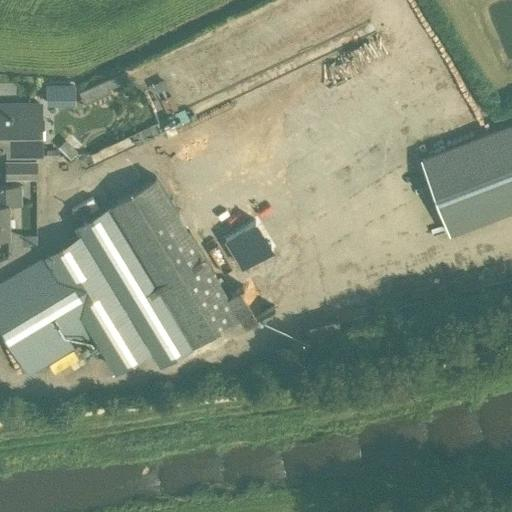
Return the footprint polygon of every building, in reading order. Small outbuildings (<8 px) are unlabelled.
[(106,79),(110,88),(128,79),(125,71),(106,79)] [(40,155),(39,102),(7,103),(7,115),(0,114),(0,145),(8,146),(8,155),(40,155)] [(511,122),(421,157),(450,232),(511,208),(511,122)] [(4,179),(38,178),(38,159),(5,160),(4,179)] [(190,230),(156,174),(108,204),(113,213),(0,281),(0,323),(29,372),(93,334),(115,370),(151,348),(159,362),(169,356),(172,360),(190,349),(187,345),(214,329),(239,314),(246,324),(259,316),(240,285),(228,293),(201,246),(206,242),(196,226),(190,230)] [(23,250),(22,233),(11,229),(9,229),(8,204),(21,204),(20,184),(0,184),(0,234),(7,235),(7,258),(9,258),(23,250)] [(266,243),(268,241),(256,222),(234,237),(254,268),(274,255),(266,243)]
